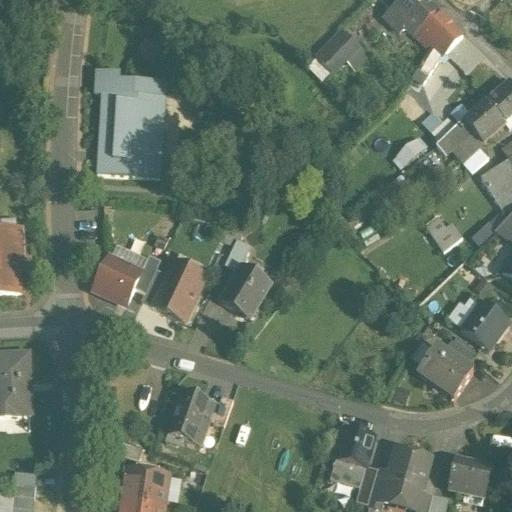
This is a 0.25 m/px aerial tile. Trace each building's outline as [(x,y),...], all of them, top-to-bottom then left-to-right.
[(436,15),(420,0),(403,0),(394,10),(410,26),(418,34),(436,15)] [(394,10),(382,22),(398,38),(404,32),(410,26),(394,10)] [(431,41),(423,33),(438,17),(436,15),(418,34),(428,44),(431,41)] [(438,17),(423,33),(431,41),(428,44),(433,49),(442,58),(461,40),(438,17)] [(410,26),(404,32),(412,40),(412,39),(418,34),(410,26)] [(428,44),(418,34),(412,39),(423,50),(428,44)] [(340,37),(324,53),(338,67),(330,76),(332,79),(357,53),(340,37)] [(433,49),(428,44),(423,50),(428,54),(433,49)] [(324,53),(315,62),(330,76),(338,67),(324,53)] [(119,78),(95,76),(94,99),(101,99),(101,98),(117,100),(117,105),(157,108),(156,109),(163,110),(164,97),(165,97),(164,95),(129,92),(129,84),(118,84),(119,78)] [(511,92),(507,87),(484,108),(503,130),(511,122),(511,92)] [(157,108),(117,105),(117,100),(101,98),(96,177),(159,181),(160,167),(159,167),(153,167),(157,108)] [(464,126),(463,127),(471,136),(482,148),(503,130),(484,108),(464,126)] [(163,110),(156,109),(153,167),(159,167),(163,110)] [(446,124),(431,138),(439,147),(455,132),(446,124)] [(439,147),(435,151),(441,158),(443,160),(471,136),(463,127),(464,126),(463,125),(455,132),(439,147)] [(511,146),(500,155),(507,165),(508,166),(511,162),(511,146)] [(435,151),(428,157),(435,164),(441,158),(435,151)] [(479,153),(462,168),(470,177),(487,163),(479,153)] [(507,165),(480,183),(494,206),(511,194),(511,173),(508,166),(507,165)] [(256,201),(240,193),(231,211),(248,219),(256,201)] [(511,194),(494,206),(502,218),(511,212),(511,194)] [(511,219),(503,228),(511,234),(511,219)] [(432,238),(445,254),(463,240),(449,224),(432,238)] [(511,234),(503,228),(493,237),(511,250),(511,234)] [(0,237),(0,298),(20,297),(19,271),(22,271),(20,241),(15,237),(0,238),(0,237)] [(236,245),(224,270),(238,276),(249,252),(236,245)] [(140,279),(133,293),(144,298),(155,275),(159,266),(149,261),(140,279)] [(511,263),(501,279),(511,286),(511,263)] [(140,279),(107,264),(93,294),(126,309),(133,293),(140,279)] [(201,287),(170,272),(166,280),(152,310),(151,312),(153,313),(166,319),(175,324),(176,323),(182,326),(182,327),(184,327),(202,289),(203,287),(201,287)] [(144,298),(140,307),(151,312),(152,310),(166,280),(155,275),(144,298)] [(253,286),(238,276),(220,308),(248,325),(269,290),(256,282),(253,286)] [(480,309),(460,336),(488,358),(508,330),(480,309)] [(470,361),(451,346),(444,357),(463,370),(470,361)] [(444,357),(435,351),(416,379),(452,405),(472,377),(444,357)] [(27,358),(0,359),(0,419),(30,418),(27,358)] [(213,409),(192,401),(189,411),(210,418),(213,409)] [(232,405),(221,401),(211,427),(223,431),(232,405)] [(189,411),(177,407),(166,439),(199,450),(210,418),(189,411)] [(374,441),(345,433),(335,466),(364,475),(365,475),(365,472),(374,441)] [(142,455),(119,447),(115,459),(138,467),(142,455)] [(389,478),(384,496),(385,497),(402,502),(401,507),(415,511),(416,511),(420,500),(430,466),(395,456),(389,478)] [(490,473),(456,465),(456,464),(455,464),(447,496),(448,496),(449,496),(482,504),(483,504),(491,473),(490,472),(490,473)] [(364,475),(335,466),(329,486),(359,494),(364,475)] [(377,475),(365,472),(365,475),(364,475),(359,494),(355,507),(367,510),(377,475)] [(145,478),(126,475),(123,492),(127,497),(125,507),(157,511),(162,511),(167,481),(162,480),(160,478),(147,476),(145,478)] [(389,478),(377,475),(367,510),(374,511),(381,511),(385,497),(384,496),(389,478)] [(36,479),(14,477),(13,489),(35,491),(36,479)] [(35,491),(13,489),(11,501),(34,503),(35,491)] [(127,497),(123,492),(119,511),(157,511),(125,507),(127,497)] [(0,511),(10,511),(11,501),(0,499),(0,511)] [(428,511),(431,503),(420,500),(416,511),(415,511),(414,511),(428,511)] [(32,511),(34,503),(11,501),(10,511),(32,511)] [(443,511),(445,504),(432,501),(429,511),(443,511)]
